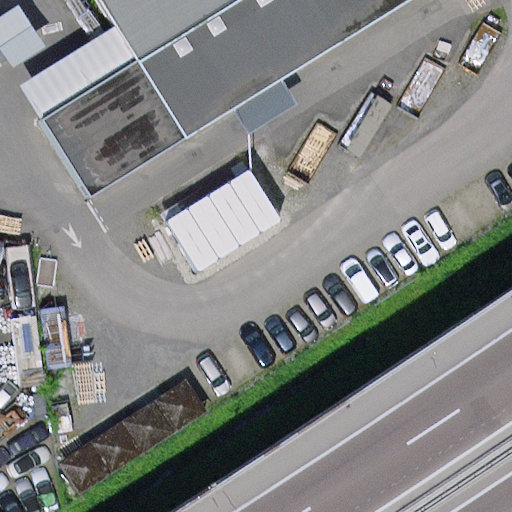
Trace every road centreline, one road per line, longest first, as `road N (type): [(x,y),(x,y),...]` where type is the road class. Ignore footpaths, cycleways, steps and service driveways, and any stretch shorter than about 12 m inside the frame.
road 1 (motorway): [(511,372),(300,511)]
road 2 (tertiary): [(511,441),(406,511)]
